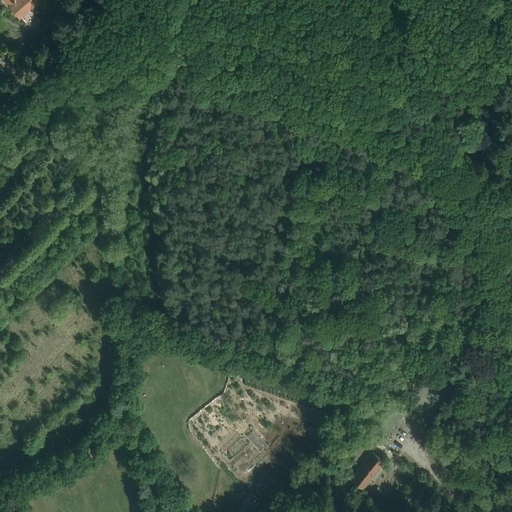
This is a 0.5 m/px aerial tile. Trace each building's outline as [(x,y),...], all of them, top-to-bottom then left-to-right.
[(5,0),(20,16),(18,13),(29,3),(31,6),(38,0),(5,0)] [(110,85),(109,91),(105,103),(117,107),(121,95),(123,89),(110,85)] [(409,404),(399,396),(392,390),(360,429),(378,443),(409,404)] [(256,424),(250,430),(262,441),(268,436),(256,424)] [(351,478),(363,488),(384,461),(372,452),(351,478)]
